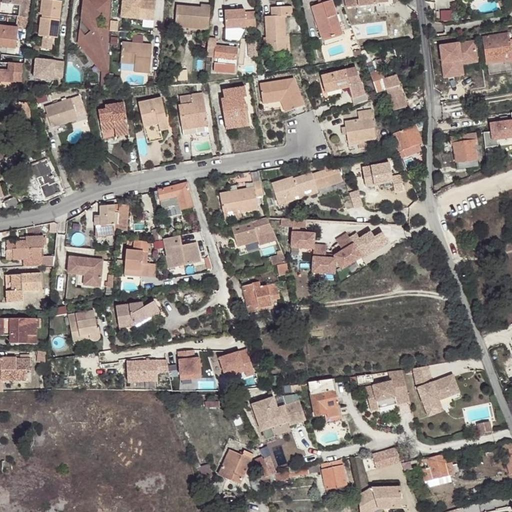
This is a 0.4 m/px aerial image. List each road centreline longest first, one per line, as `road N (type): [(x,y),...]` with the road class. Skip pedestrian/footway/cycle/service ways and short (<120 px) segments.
road 1 (residential): [(303,124),(308,144),(96,190),(0,222)]
road 2 (unknown): [(189,170),(236,330),(222,339),(95,353)]
road 3 (residential): [(511,419),(429,207)]
road 4 (residential): [(429,207),(418,0)]
